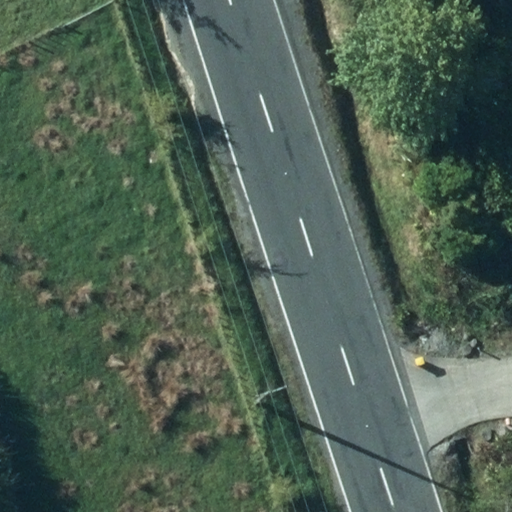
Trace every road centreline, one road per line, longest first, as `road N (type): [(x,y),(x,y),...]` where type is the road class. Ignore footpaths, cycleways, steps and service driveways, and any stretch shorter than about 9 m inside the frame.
road 1 (tertiary): [(238,0),(404,511)]
road 2 (unknown): [(335,296),(511,251)]
